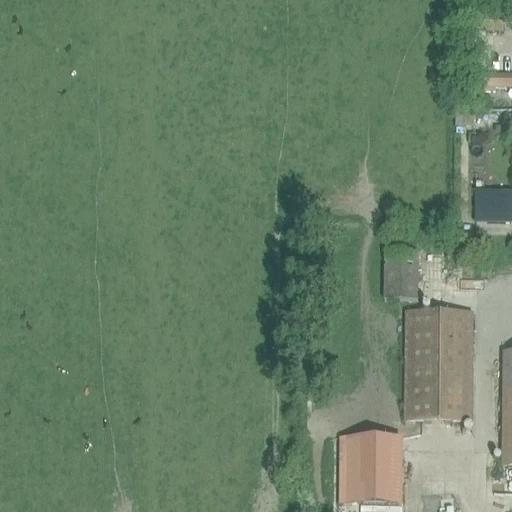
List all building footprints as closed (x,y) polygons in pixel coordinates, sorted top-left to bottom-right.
[(499,36),(500,17),(469,17),(468,36),(499,36)] [(495,95),(495,90),(511,90),(511,78),(485,78),(485,95),(495,95)] [(464,166),(476,166),(477,142),(466,141),(464,166)] [(473,215),(496,214),(495,198),(473,198),(473,215)] [(413,256),(381,256),(381,304),(413,304),(413,256)] [(469,316),(403,316),(403,426),(469,426),(469,316)] [(511,355),(501,356),(501,469),(511,469),(511,355)] [(355,511),(396,511),(398,465),(358,464),(355,511)]
